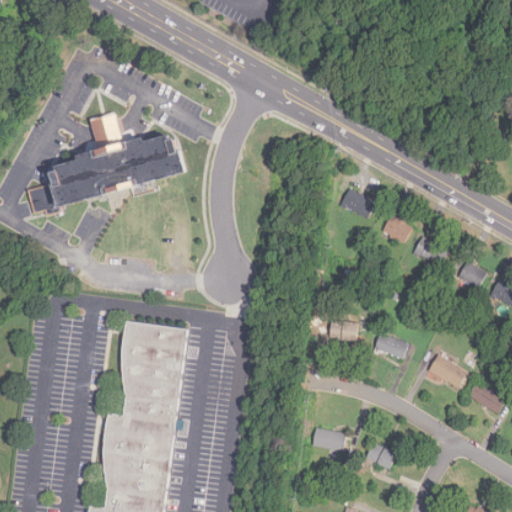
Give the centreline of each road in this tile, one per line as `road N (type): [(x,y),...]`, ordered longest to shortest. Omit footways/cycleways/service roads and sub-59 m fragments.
road 1 (secondary): [(511,225),(262,83)]
road 2 (residential): [(511,478),(390,403),(310,382)]
road 3 (residential): [(262,83),(223,170),(230,278)]
road 4 (secondary): [(262,83),(114,0)]
